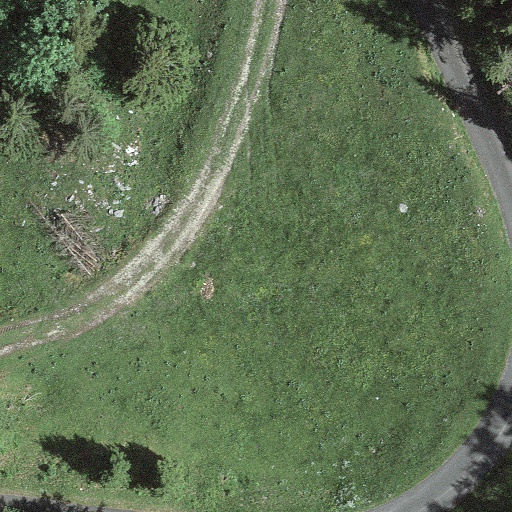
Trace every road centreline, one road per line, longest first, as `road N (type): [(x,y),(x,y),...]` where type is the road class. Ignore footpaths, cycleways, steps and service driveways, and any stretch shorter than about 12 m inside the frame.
road 1 (track): [(272,0),(223,157),(201,199),(166,242),(89,309),(0,345)]
road 2 (unclassified): [(422,0),(511,194)]
road 3 (unclassified): [(511,401),(461,468),(400,511)]
